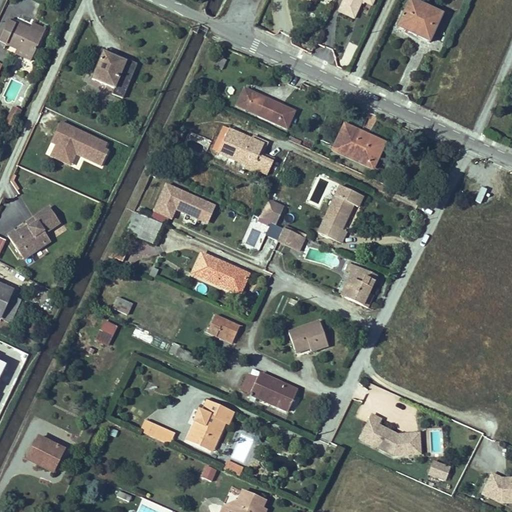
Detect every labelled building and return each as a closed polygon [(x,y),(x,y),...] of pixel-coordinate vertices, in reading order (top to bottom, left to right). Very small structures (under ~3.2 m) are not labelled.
[(372,5),(373,0),(343,0),(338,11),(354,18),(362,1),(372,5)] [(409,0),(397,27),(429,42),(443,14),(412,0),(409,0)] [(30,61),(45,30),(34,25),(32,30),(9,20),(0,38),(0,41),(17,49),(15,54),(30,61)] [(103,53),(101,57),(113,62),(115,58),(103,53)] [(112,94),(122,98),(136,66),(115,58),(113,62),(101,57),(92,79),(114,88),(112,94)] [(220,57),(216,66),(223,68),(226,59),(220,57)] [(260,97),(245,90),(237,106),(286,128),(294,112),(266,99),(265,101),(260,98),(260,97)] [(21,111),(13,108),(11,113),(18,117),(21,111)] [(18,117),(11,113),(2,131),(9,135),(18,117)] [(109,144),(62,122),(57,133),(59,134),(55,143),(58,144),(55,151),(74,160),(77,154),(81,147),(82,146),(88,149),(86,153),(88,154),(86,158),(103,166),(110,152),(106,150),(109,144)] [(343,127),(333,150),(370,167),(375,156),(378,157),(384,145),(343,127)] [(224,140),(228,131),(222,128),(218,138),(224,140)] [(229,128),(228,131),(250,141),(251,138),(229,128)] [(9,135),(2,131),(0,135),(7,139),(9,135)] [(250,141),(228,131),(224,140),(218,138),(213,149),(219,151),(247,164),(246,166),(267,175),(274,161),(259,155),(264,144),(251,138),(250,141)] [(252,136),(251,138),(264,144),(259,155),(274,161),(275,159),(263,154),(268,143),(252,136)] [(181,145),(174,141),(170,150),(177,153),(181,145)] [(81,147),(77,154),(86,158),(88,154),(86,153),(88,149),(82,146),(81,147)] [(72,165),(74,160),(55,151),(52,156),(72,165)] [(247,164),(219,151),(218,154),(246,166),(247,164)] [(161,167),(166,170),(172,159),(166,156),(161,167)] [(296,199),(304,184),(296,180),(288,195),(296,199)] [(207,203),(165,185),(153,212),(168,218),(172,209),(199,220),(207,203)] [(340,187),(318,234),(340,244),(346,232),(341,230),(351,209),(347,208),(349,204),(353,205),(357,208),(362,197),(340,187)] [(267,200),(259,218),(275,225),(284,207),(267,200)] [(214,206),(207,203),(199,220),(206,224),(214,206)] [(14,231),(7,236),(19,254),(26,249),(27,252),(43,241),(45,245),(50,242),(44,233),(59,223),(49,208),(33,219),(36,223),(29,228),(27,226),(16,234),(14,231)] [(344,227),(348,229),(355,212),(351,210),(344,227)] [(152,244),(161,224),(133,212),(125,229),(138,235),(137,237),(152,244)] [(36,223),(33,219),(25,224),(27,226),(29,228),(36,223)] [(284,230),(278,243),(292,249),(296,240),(304,243),(305,239),(284,230)] [(296,240),(292,249),(300,252),(304,243),(296,240)] [(23,259),(45,245),(43,241),(27,252),(26,249),(19,254),(23,259)] [(120,249),(116,247),(111,258),(115,260),(115,259),(120,249)] [(127,253),(120,249),(115,259),(122,262),(127,253)] [(241,291),(248,275),(201,254),(192,274),(224,288),(226,284),(241,291)] [(114,279),(120,265),(116,263),(109,277),(114,279)] [(356,275),(345,298),(367,308),(373,296),(368,294),(376,277),(348,263),(345,270),(351,273),(356,275)] [(152,268),(149,275),(154,278),(158,270),(152,268)] [(341,296),(345,298),(356,275),(351,273),(341,296)] [(239,295),(241,291),(226,284),(224,288),(239,295)] [(0,319),(11,296),(13,291),(0,285),(0,319)] [(11,296),(0,319),(10,324),(20,301),(11,296)] [(117,296),(111,308),(126,316),(132,303),(117,296)] [(216,337),(218,332),(234,339),(239,327),(215,316),(207,333),(216,337)] [(107,346),(116,327),(105,322),(96,340),(107,346)] [(319,322),(288,333),(294,351),(309,346),(310,349),(311,352),(328,346),(319,322)] [(137,327),(132,333),(141,340),(145,334),(137,327)] [(232,344),(234,339),(218,332),(216,337),(232,344)] [(169,353),(176,356),(179,349),(181,346),(173,343),(169,353)] [(195,356),(179,349),(176,356),(191,363),(195,356)] [(195,356),(191,363),(199,367),(202,359),(195,356)] [(297,391),(259,374),(256,380),(255,382),(252,390),(259,393),(257,398),(288,412),(297,391)] [(255,382),(256,380),(248,376),(242,390),(250,394),(252,390),(255,382)] [(259,393),(252,390),(250,394),(249,396),(257,399),(257,398),(259,393)] [(196,422),(187,440),(207,449),(220,421),(225,423),(228,425),(233,414),(207,402),(202,412),(199,410),(194,421),(196,422)] [(381,420),(372,415),(360,439),(394,456),(413,455),(412,439),(400,439),(397,438),(398,436),(378,426),(381,420)] [(146,435),(151,424),(144,421),(139,432),(146,435)] [(220,421),(207,449),(212,452),(225,423),(220,421)] [(146,435),(169,446),(174,434),(151,424),(146,435)] [(419,434),(398,436),(397,438),(400,439),(412,439),(413,455),(420,455),(419,434)] [(63,450),(38,438),(28,460),(50,471),(56,457),(59,459),(63,450)] [(56,457),(50,471),(55,473),(61,460),(59,459),(56,457)] [(226,462),(223,469),(239,476),(243,469),(238,467),(236,471),(229,468),(231,464),(226,462)] [(433,462),(428,474),(445,481),(450,468),(433,462)] [(204,465),(200,477),(212,481),(216,469),(204,465)] [(511,483),(511,478),(502,479),(491,474),(490,477),(500,482),(492,499),(501,503),(511,503),(511,497),(501,498),(498,496),(504,483),(511,483)] [(500,482),(490,477),(482,495),(492,499),(500,482)] [(511,483),(504,483),(498,496),(501,498),(511,497),(511,483)] [(234,502),(239,489),(233,486),(227,499),(234,502)] [(118,491),(116,497),(128,501),(130,495),(118,491)] [(223,507),(220,511),(260,511),(262,509),(265,501),(242,492),(238,501),(223,507)]
